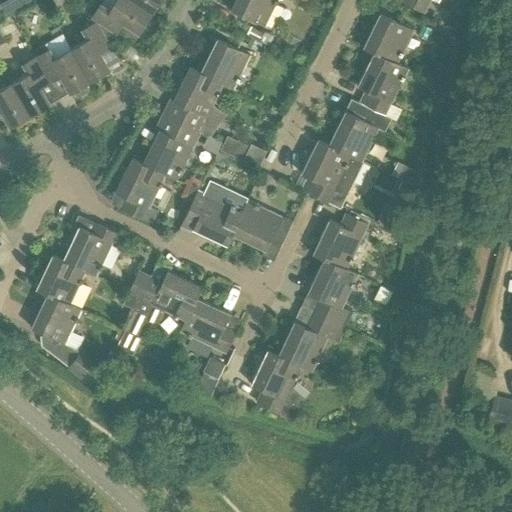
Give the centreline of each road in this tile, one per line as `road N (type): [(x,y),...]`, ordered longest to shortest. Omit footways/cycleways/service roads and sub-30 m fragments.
road 1 (residential): [(270,288),(52,181)]
road 2 (residential): [(195,0),(135,94),(64,142)]
road 3 (tertiary): [(137,511),(0,387)]
road 4 (residential): [(283,159),(359,0)]
